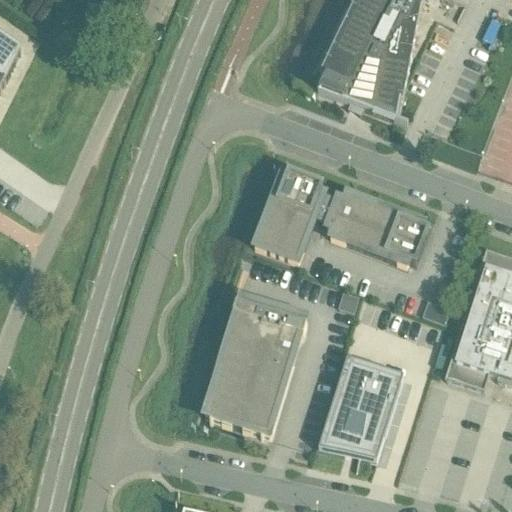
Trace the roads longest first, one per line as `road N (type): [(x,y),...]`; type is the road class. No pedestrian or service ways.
road 1 (secondary): [(53,511),(123,251),(218,0)]
road 2 (unclassified): [(0,359),(166,0)]
road 3 (residential): [(107,454),(132,347),(214,106)]
road 4 (residential): [(214,106),(511,220)]
road 5 (residential): [(368,511),(107,454)]
